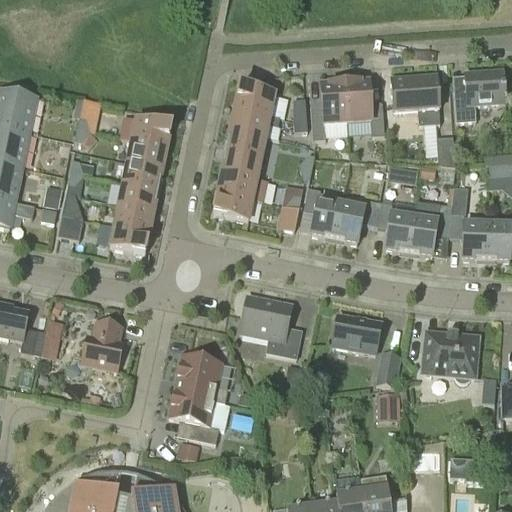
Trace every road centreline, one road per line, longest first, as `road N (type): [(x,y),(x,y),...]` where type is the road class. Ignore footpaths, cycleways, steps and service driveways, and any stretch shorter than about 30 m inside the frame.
road 1 (residential): [(185,276),(176,238),(210,65),(511,44)]
road 2 (residential): [(1,493),(10,415),(20,407),(136,430),(164,299)]
road 3 (residential): [(185,276),(204,255),(374,289),(511,302)]
road 4 (residential): [(0,266),(164,299)]
